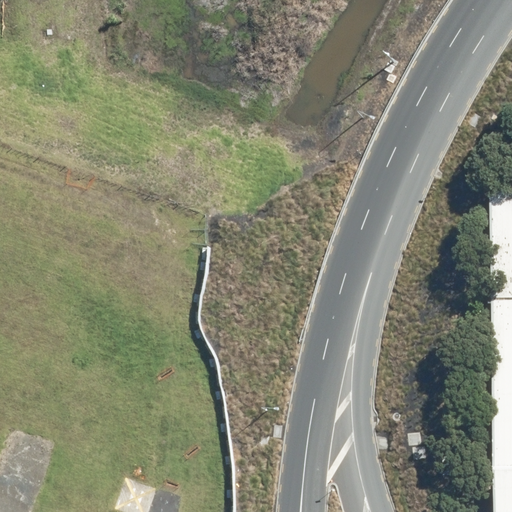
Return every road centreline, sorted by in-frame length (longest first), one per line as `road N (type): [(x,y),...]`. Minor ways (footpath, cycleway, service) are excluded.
road 1 (unclassified): [(384,511),(359,396),(370,204)]
road 2 (tertiary): [(301,487),(324,358),(370,204)]
road 3 (tertiary): [(370,204),(408,103),(471,0)]
